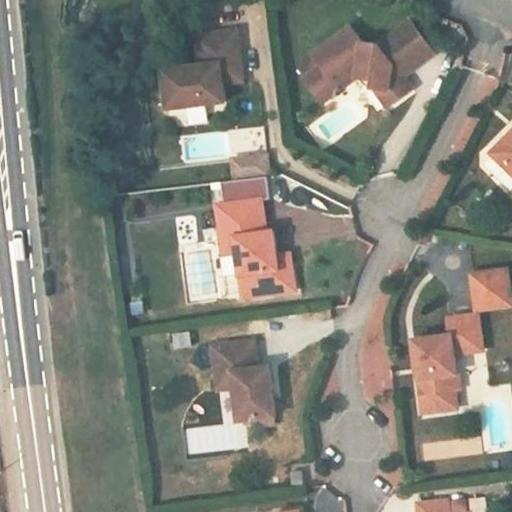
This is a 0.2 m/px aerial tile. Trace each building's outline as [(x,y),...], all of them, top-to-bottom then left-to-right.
[(366,115),(374,125),(390,113),(381,101),(380,99),(381,92),(384,89),(389,95),(413,78),(389,45),(355,69),(340,67),(329,51),(291,78),(293,81),(278,92),(285,101),(282,103),(300,128),(310,120),(311,113),(321,106),(324,110),(335,102),(350,104),(348,112),(351,113),(366,115)] [(140,95),(143,134),(201,129),(199,110),(198,97),(218,95),(214,57),(174,61),(176,92),(140,95)] [(380,99),(381,101),(389,95),(384,89),(381,92),(380,99)] [(220,108),(218,95),(198,97),(199,110),(220,108)] [(350,104),(335,102),(342,111),(348,112),(350,104)] [(366,115),(351,113),(352,113),(365,132),(374,125),(366,115)] [(511,142),(476,174),(506,207),(511,201),(511,142)] [(421,208),(433,214),(452,173),(440,167),(421,208)] [(271,292),(258,295),(255,281),(251,257),(244,258),(239,225),(194,233),(200,267),(213,265),(215,280),(223,324),(275,316),(271,292)] [(213,265),(200,267),(202,282),(215,280),(213,265)] [(269,279),(255,281),(258,295),(271,292),(269,279)] [(457,294),(462,330),(498,324),(492,289),(457,294)] [(173,332),(175,348),(192,346),(190,330),(173,332)] [(400,361),(410,433),(444,429),(442,412),(437,412),(435,395),(443,394),(441,374),(469,370),(464,335),(434,339),(437,356),(400,361)] [(363,392),(392,390),(389,344),(361,346),(363,392)] [(194,373),(199,401),(210,399),(212,414),(218,413),(224,445),(260,439),(252,390),(240,392),(236,366),(194,373)] [(435,395),(437,412),(442,412),(447,411),(444,394),(443,394),(435,395)] [(202,415),(212,414),(210,399),(199,401),(202,415)] [(410,448),(396,404),(377,410),(391,454),(410,448)] [(293,493),(279,495),(280,511),(284,511),(295,510),(293,493)]
